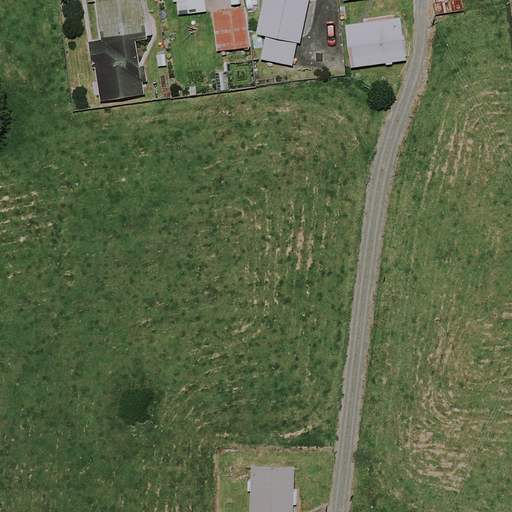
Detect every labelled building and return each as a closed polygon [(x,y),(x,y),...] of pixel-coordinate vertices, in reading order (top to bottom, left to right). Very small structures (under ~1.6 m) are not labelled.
[(97,85),(91,86),(93,98),(99,97),(99,101),(143,95),(142,83),(146,82),(143,65),(139,66),(135,40),(150,38),(144,0),(93,0),(100,42),(87,44),(90,65),(94,65),(97,85)] [(175,2),(177,12),(199,10),(197,0),(171,0),(172,2),(175,2)] [(262,0),(255,35),(263,37),(258,59),(293,66),(303,19),(306,0),(262,0)] [(459,0),(427,0),(430,18),(462,12),(459,0)] [(248,47),(244,9),(209,13),(213,50),(248,47)] [(404,61),(398,19),(343,27),(349,69),(404,61)] [(339,44),(308,47),(310,66),(341,64),(339,44)] [(299,511),(300,466),(254,465),(253,511),(299,511)]
